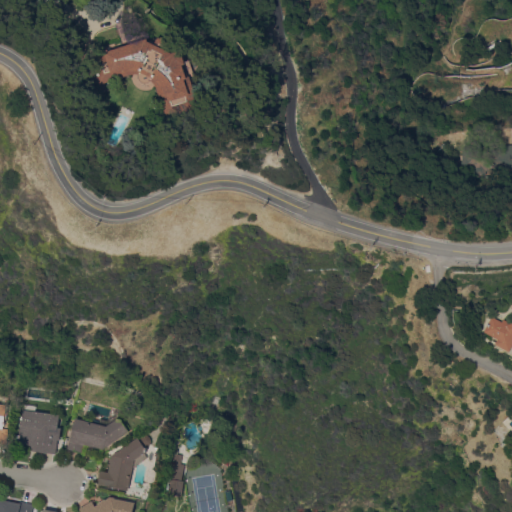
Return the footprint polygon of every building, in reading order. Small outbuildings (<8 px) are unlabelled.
[(157,80),(156,81),(154,83),(151,83),(150,83),(149,83),(147,82),(146,81),(145,80),(145,78),(144,77),(144,75),(145,74),(145,72),(141,72),(138,73),(136,74),(135,75),(107,85),(98,60),(159,38),(163,39),(168,37),(173,39),(174,43),(179,41),(183,54),(187,53),(188,56),(190,56),(191,60),(194,59),(199,74),(194,76),(205,107),(172,118),(161,86),(161,83),(159,81),(158,79),(157,80)] [(238,46),(244,54),(247,61),(250,67),(226,78),(216,55),(226,49),(230,44),(233,42),(238,46)] [(465,148),(483,150),(498,149),(498,146),(511,145),(511,169),(508,170),(482,170),(482,175),(462,172),(465,148)] [(511,348),(510,352),(496,344),(498,339),(485,332),(492,317),(503,322),(504,319),(511,323),(511,322),(511,348)] [(0,404),(7,405),(4,429),(9,429),(7,445),(0,444),(0,404)] [(59,428),(62,428),(60,440),(58,440),(56,454),(30,451),(31,446),(19,444),(24,405),(36,407),(36,412),(60,415),(59,428)] [(85,445),(83,453),(67,449),(70,441),(76,418),(107,426),(109,425),(106,421),(114,416),(115,410),(123,412),(121,420),(129,431),(104,450),(85,445)] [(100,485),(100,482),(99,482),(102,471),(109,472),(113,456),(145,434),(148,436),(151,438),(152,441),(152,444),(145,448),(145,453),(148,458),(139,465),(138,467),(134,466),(129,491),(100,485)] [(179,450),(178,454),(183,455),(182,464),(185,464),(183,481),(185,481),(183,497),(168,495),(170,479),(171,479),(173,464),(175,449),(179,450)] [(93,501),(96,507),(99,505),(99,504),(106,499),(107,500),(111,497),(116,498),(116,499),(136,503),(134,511),(82,511),(81,509),(93,501)] [(0,511),(0,499),(20,504),(21,501),(35,504),(33,511),(0,511)]
